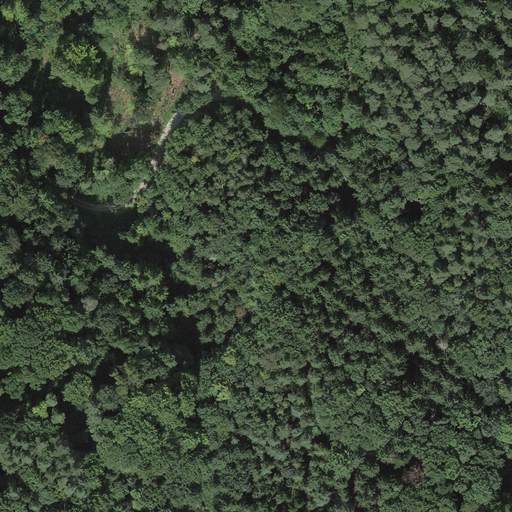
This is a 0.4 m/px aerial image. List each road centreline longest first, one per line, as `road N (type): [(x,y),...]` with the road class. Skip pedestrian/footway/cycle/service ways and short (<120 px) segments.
road 1 (track): [(344,0),(345,119),(336,136),(317,145),(214,95),(185,119),(138,195),(106,205),(76,196),(0,130)]
road 2 (track): [(0,404),(56,417),(84,439),(97,469),(98,511)]
